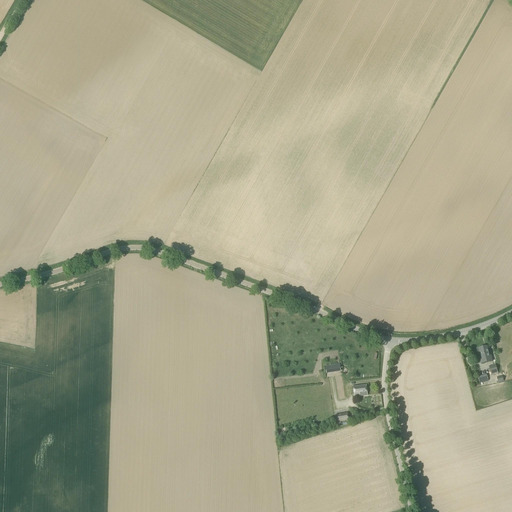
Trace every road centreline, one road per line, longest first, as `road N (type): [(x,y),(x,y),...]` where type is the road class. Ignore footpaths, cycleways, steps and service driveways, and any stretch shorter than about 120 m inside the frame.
road 1 (tertiary): [(388,342),(146,249),(118,249),(0,284)]
road 2 (tertiary): [(412,511),(386,406),(388,342)]
road 3 (tertiary): [(388,342),(452,336),(511,315)]
